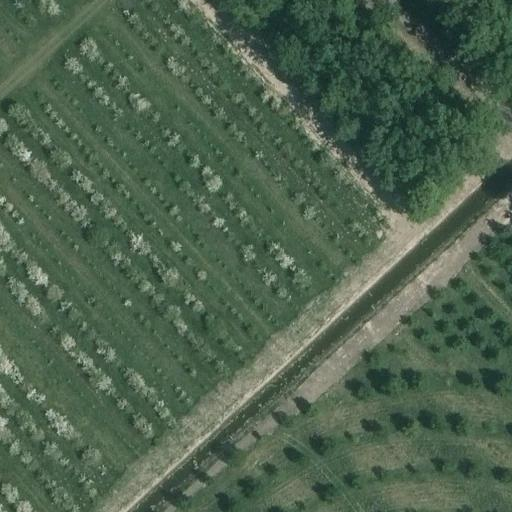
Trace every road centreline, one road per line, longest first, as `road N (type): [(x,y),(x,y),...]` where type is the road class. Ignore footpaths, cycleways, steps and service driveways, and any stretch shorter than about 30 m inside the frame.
road 1 (track): [(511,114),(383,0)]
road 2 (track): [(0,98),(106,0)]
